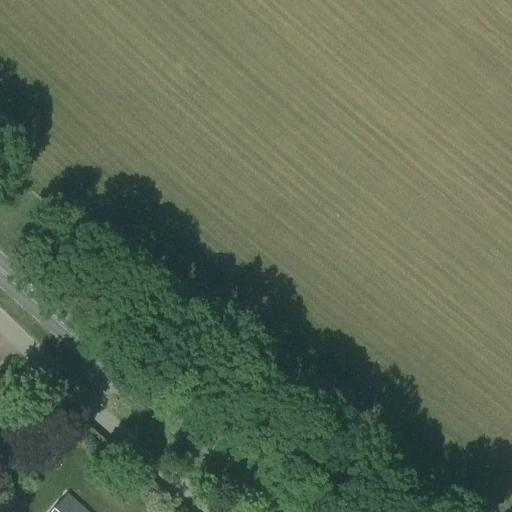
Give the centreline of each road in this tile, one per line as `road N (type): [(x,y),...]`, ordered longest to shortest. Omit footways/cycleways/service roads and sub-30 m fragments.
road 1 (primary): [(291,511),(114,370)]
road 2 (unclassified): [(216,511),(85,402)]
road 3 (primary): [(114,370),(0,268)]
